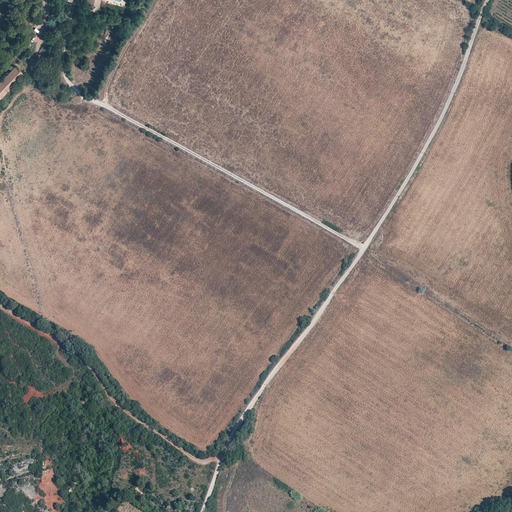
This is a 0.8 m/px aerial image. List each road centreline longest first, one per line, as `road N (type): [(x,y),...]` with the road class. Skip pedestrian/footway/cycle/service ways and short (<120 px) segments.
road 1 (track): [(362,250),(79,96),(64,75),(74,3)]
road 2 (unclassified): [(487,0),(412,172),(333,290)]
road 3 (track): [(0,309),(72,352),(123,407),(200,463),(220,459)]
road 4 (track): [(333,290),(220,459),(202,511)]
